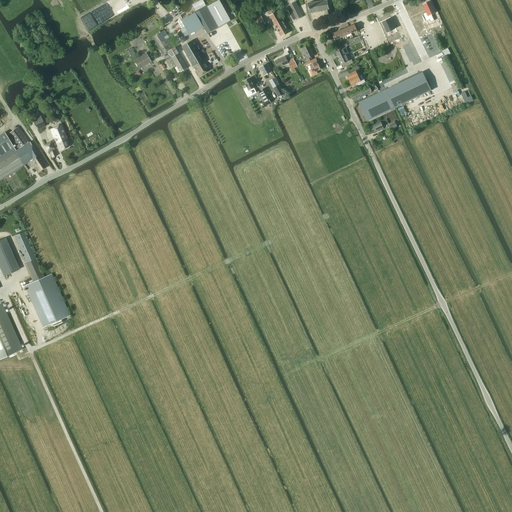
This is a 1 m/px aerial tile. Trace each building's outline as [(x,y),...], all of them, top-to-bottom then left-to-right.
[(218,0),(217,0),(181,20),(184,27),(188,35),(203,27),(206,34),(230,21),(218,0)] [(200,0),(191,5),(195,12),(206,6),(202,0),(200,0)] [(326,16),(332,15),(332,10),(330,0),(327,0),(308,3),(310,13),(325,11),(326,16)] [(429,0),(421,0),(426,7),(423,8),(426,14),(429,13),(430,15),(432,14),(432,13),(435,11),(429,0)] [(289,6),(287,7),(293,20),(296,19),(296,20),(303,17),(295,2),(289,5),(289,6)] [(281,37),(289,32),(277,11),(269,16),(281,37)] [(260,15),(254,18),(259,25),(264,22),(260,15)] [(389,18),(383,21),(388,32),(394,29),(389,18)] [(355,24),(349,27),(352,33),(357,31),(355,24)] [(352,33),(349,27),(343,29),(346,36),(352,33)] [(346,36),(343,29),(338,31),(340,38),(346,36)] [(163,55),(168,52),(176,66),(174,68),(177,73),(186,68),(165,30),(153,37),(163,55)] [(340,38),(338,31),(332,34),(335,40),(340,38)] [(202,49),(198,52),(192,41),(181,47),(192,66),(203,60),(202,58),(204,56),(202,53),(204,52),(202,49)] [(338,58),(348,53),(346,49),(347,48),(347,46),(348,46),(347,42),(337,47),(339,50),(335,51),(338,58)] [(312,57),(315,56),(310,45),(302,48),(307,59),(304,60),(305,63),(313,59),(312,57)] [(131,48),(127,50),(134,60),(138,58),(131,48)] [(139,69),(151,62),(146,53),(138,58),(134,60),(139,69)] [(352,60),(348,53),(338,58),(342,65),(345,63),(346,66),(353,63),(351,60),(352,60)] [(278,68),(289,64),(285,56),(275,61),(278,68)] [(192,66),(195,71),(206,65),(203,60),(192,66)] [(310,61),(306,63),(307,66),(309,65),(310,67),(311,69),(309,70),(312,76),(318,74),(317,72),(321,70),(319,65),(317,61),(311,64),(310,61)] [(264,76),(272,71),(268,63),(260,68),(264,76)] [(209,71),(206,65),(195,71),(198,77),(209,71)] [(349,80),(359,76),(357,72),(360,71),(358,67),(351,70),(352,73),(347,75),(349,80)] [(423,73),(359,103),(367,121),(432,91),(423,73)] [(359,85),(365,82),(362,74),(359,76),(349,80),(351,86),(358,83),(359,85)] [(286,93),(277,77),(271,80),(280,97),(286,93)] [(244,89),(243,89),(248,97),(257,92),(255,88),(250,78),(244,81),(247,87),(244,89)] [(378,90),(377,88),(375,82),(368,85),(369,87),(351,96),(353,101),(358,99),(358,100),(361,99),(361,98),(375,91),(378,90)] [(264,88),(260,90),(264,97),(261,99),(262,101),(265,106),(271,103),(267,96),(268,95),(264,88)] [(465,92),(461,94),(465,103),(469,101),(469,103),(473,101),(471,96),(467,98),(465,92)] [(32,116),(38,130),(45,127),(39,112),(32,116)] [(381,122),(370,126),(373,133),(384,129),(384,128),(386,127),(389,126),(388,124),(386,119),(381,122)] [(395,121),(388,124),(389,126),(391,130),(397,127),(395,123),(395,121)] [(56,144),(67,138),(61,124),(50,129),(56,144)] [(8,134),(19,149),(29,142),(18,127),(8,134)] [(0,179),(29,162),(38,156),(30,142),(29,142),(19,149),(16,151),(5,133),(0,136),(0,179)] [(71,146),(67,138),(56,144),(60,151),(71,146)] [(50,142),(45,145),(44,145),(48,151),(54,148),(51,142),(50,142)] [(38,156),(29,162),(33,168),(34,167),(38,173),(46,167),(38,156)] [(26,263),(25,264),(33,282),(44,277),(24,232),(14,236),(26,263)] [(5,238),(0,240),(0,267),(4,276),(19,269),(5,238)] [(69,316),(51,274),(44,277),(33,282),(24,286),(42,327),(69,316)] [(0,358),(13,353),(0,324),(0,358)]
